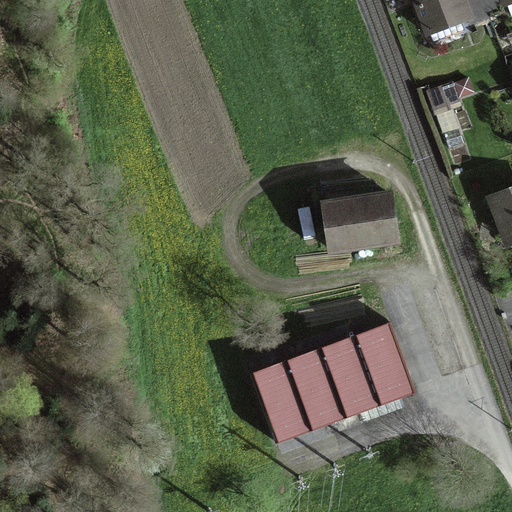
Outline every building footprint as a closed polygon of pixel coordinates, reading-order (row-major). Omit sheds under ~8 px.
[(489,16),(482,0),(415,0),(429,34),(468,19),(469,24),(489,16)] [(511,0),(482,0),(489,16),(508,9),(511,15),(511,14),(511,0)] [(451,91),(432,97),(438,114),(457,108),(451,91)] [(511,190),(491,198),(506,238),(511,235),(511,190)] [(324,201),(329,248),(397,241),(392,194),(324,201)] [(390,324),(252,374),(277,443),(415,393),(390,324)]
